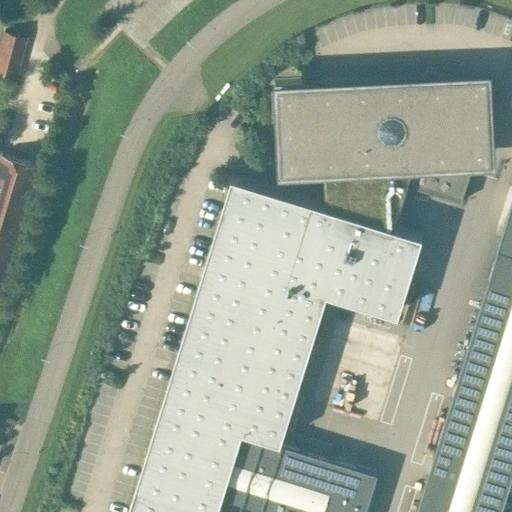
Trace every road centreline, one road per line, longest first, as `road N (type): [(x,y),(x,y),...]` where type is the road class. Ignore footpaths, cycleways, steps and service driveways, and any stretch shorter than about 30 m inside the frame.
road 1 (unclassified): [(9,511),(135,140),(175,76),(258,0)]
road 2 (unknown): [(93,511),(177,255)]
